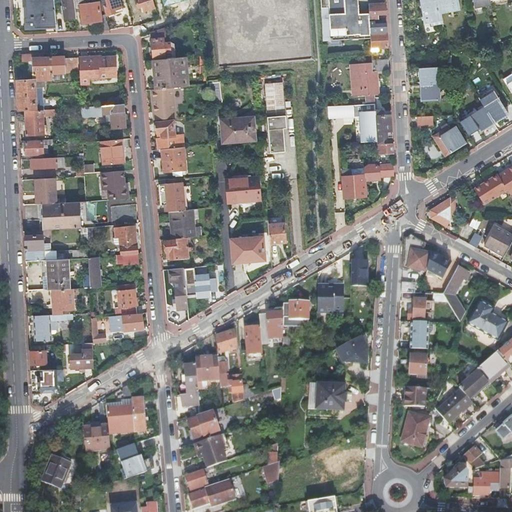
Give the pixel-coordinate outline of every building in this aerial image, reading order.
[(54,0),(25,0),(26,18),(25,18),(25,29),(44,29),(44,27),(57,26),(54,0)] [(76,19),(73,0),(62,0),(63,6),(64,14),(65,20),(76,19)] [(122,10),(119,0),(102,0),(107,15),(122,10)] [(155,8),(152,0),(135,0),(137,5),(142,4),(144,11),(155,8)] [(183,12),(180,3),(177,4),(175,0),(154,0),(155,5),(158,4),(160,9),(166,7),(169,17),(167,20),(169,24),(172,26),(184,23),(183,12)] [(214,0),(220,66),(312,58),(306,0),(214,0)] [(330,40),(371,38),(370,34),(370,26),(369,19),(369,13),(359,14),(357,0),(320,0),(321,8),(328,8),(330,40)] [(419,0),(425,27),(444,23),(442,13),(439,0),(419,0)] [(458,0),(439,0),(442,13),(460,10),(458,0)] [(490,0),(473,0),(475,9),(491,6),(490,0)] [(102,31),(110,31),(105,15),(100,16),(98,3),(89,4),(87,4),(82,5),(80,5),(82,24),(101,22),(102,31)] [(378,14),(386,14),(385,3),(369,5),(369,19),(378,18),(378,14)] [(328,8),(321,8),(323,41),(330,40),(328,8)] [(370,34),(387,32),(387,25),(370,26),(370,34)] [(154,60),(176,58),(174,44),(170,42),(164,43),(163,39),(166,38),(165,28),(151,33),(153,60),(154,60)] [(371,48),(388,47),(387,32),(370,34),(371,38),(371,48)] [(48,58),(48,54),(21,55),(21,63),(32,62),(33,81),(34,81),(52,80),(51,58),(48,58)] [(64,57),(51,58),(52,80),(52,81),(60,80),(60,74),(77,73),(76,58),(64,59),(64,57)] [(88,57),(78,58),(80,86),(90,85),(90,80),(105,79),(104,78),(117,77),(116,58),(101,58),(101,59),(88,60),(88,57)] [(187,87),(184,57),(176,58),(154,60),(157,90),(173,88),(187,87)] [(377,71),(389,70),(388,59),(372,60),(372,63),(373,71),(377,71)] [(367,104),(375,104),(374,95),(373,71),(372,63),(351,64),(353,90),(356,90),(357,96),(367,95),(367,104)] [(419,69),(420,86),(439,85),(439,68),(419,69)] [(17,82),(18,111),(36,110),(36,99),(37,99),(36,91),(35,91),(34,81),(33,81),(17,82)] [(265,84),(267,117),(285,116),(282,83),(265,84)] [(439,85),(420,86),(421,102),(440,101),(439,85)] [(176,118),(173,88),(157,90),(151,90),(154,120),(176,118)] [(488,99),(491,103),(498,99),(495,95),(488,99)] [(491,103),(484,107),(495,124),(509,115),(498,98),(498,99),(491,103)] [(360,117),(361,142),(377,141),(376,132),(375,110),(375,104),(367,104),(353,105),(353,118),(356,117),(360,117)] [(125,129),(123,105),(101,106),(101,113),(101,115),(110,114),(111,121),(107,122),(108,130),(125,129)] [(353,105),(328,107),(329,119),(353,118),(353,105)] [(495,124),(484,107),(470,116),(480,132),(495,124)] [(377,141),(377,144),(379,144),(383,144),(383,141),(386,138),(393,138),(392,115),(385,115),(384,110),(383,110),(375,110),(376,132),(377,141)] [(43,135),(42,111),(24,112),(25,136),(43,135)] [(285,116),(267,117),(270,154),(285,153),(283,129),(286,129),(285,116)] [(255,141),(253,118),(220,120),(222,144),(255,141)] [(157,138),(158,150),(161,149),(183,147),(182,136),(175,137),(173,121),(155,123),(156,133),(161,133),(161,138),(157,138)] [(467,143),(456,127),(440,137),(451,153),(467,143)] [(122,163),(120,140),(100,141),(102,165),(122,163)] [(42,154),(42,141),(25,142),(25,152),(26,155),(42,154)] [(385,154),(394,154),(393,143),(383,144),(379,144),(380,154),(385,154)] [(185,170),(183,147),(161,149),(163,172),(185,170)] [(64,157),(30,159),(31,170),(41,169),(46,169),(65,168),(64,157)] [(368,165),(363,169),(342,170),(343,197),(366,196),(365,181),(381,180),(380,177),(394,176),(393,164),(379,164),(380,166),(374,165),(368,165)] [(511,167),(498,176),(507,190),(510,195),(511,193),(511,167)] [(108,200),(128,198),(127,188),(125,188),(125,183),(123,171),(101,173),(102,190),(107,190),(108,200)] [(498,176),(498,175),(474,189),(483,204),(507,190),(498,176)] [(56,203),(55,178),(34,179),(35,188),(37,188),(37,195),(35,195),(35,204),(41,204),(56,203)] [(260,201),(258,178),(225,181),(227,204),(260,201)] [(171,205),(179,204),(177,183),(169,184),(171,205)] [(164,205),(165,212),(169,212),(179,211),(179,204),(171,205),(169,184),(158,185),(159,193),(159,197),(160,206),(164,205)] [(431,212),(431,218),(450,228),(450,222),(454,222),(454,201),(450,200),(450,199),(431,212)] [(42,230),(87,228),(95,227),(94,224),(90,220),(86,221),(85,202),(56,203),(41,204),(42,230)] [(194,237),(192,210),(179,211),(169,212),(172,239),(186,238),(194,237)] [(476,230),(482,219),(477,211),(468,226),(476,230)] [(268,225),(270,244),(286,243),(284,224),(268,225)] [(502,255),(506,250),(511,238),(511,235),(495,226),(485,246),(502,255)] [(121,255),(137,254),(135,227),(125,228),(125,236),(119,237),(121,255)] [(206,236),(218,235),(218,227),(205,229),(206,236)] [(481,233),(476,230),(468,244),(473,247),(481,233)] [(24,236),(26,261),(42,260),(44,260),(42,235),(24,236)] [(422,253),(424,242),(411,235),(404,239),(402,266),(425,271),(428,254),(422,253)] [(265,261),(263,237),(230,240),(232,264),(265,261)] [(172,239),(165,240),(166,249),(168,249),(169,260),(188,258),(186,238),(172,239)] [(433,273),(433,272),(441,258),(431,252),(427,270),(433,273)] [(138,264),(137,254),(121,255),(117,256),(117,262),(123,261),(123,265),(138,264)] [(89,275),(90,289),(100,287),(97,257),(88,258),(89,275)] [(42,260),(43,290),(52,290),(69,289),(67,259),(44,260),(42,260)] [(351,262),(351,286),(367,286),(367,262),(351,262)] [(433,294),(443,295),(457,268),(447,262),(443,269),(446,271),(433,294)] [(209,279),(207,266),(185,268),(186,278),(196,277),(197,297),(210,296),(209,293),(217,292),(216,279),(209,279)] [(443,295),(459,324),(464,315),(453,296),(462,280),(465,282),(469,274),(466,273),(467,271),(458,266),(457,268),(443,295)] [(185,268),(168,269),(169,282),(173,282),(175,309),(188,309),(185,268)] [(427,270),(425,280),(431,283),(434,273),(433,272),(433,273),(427,270)] [(479,286),(485,276),(478,272),(472,283),(479,286)] [(116,316),(136,314),(134,284),(118,286),(119,307),(115,307),(116,316)] [(401,284),(401,294),(415,294),(415,284),(401,284)] [(317,286),(317,313),(331,313),(333,311),(344,311),(344,287),(338,287),(336,286),(317,286)] [(52,290),(53,315),(62,315),(62,310),(73,309),(73,294),(77,294),(77,289),(69,289),(52,290)] [(413,311),(408,311),(408,319),(423,320),(425,300),(414,299),(413,311)] [(290,304),(284,304),(283,325),(308,326),(309,301),(290,301),(290,304)] [(480,302),(467,324),(498,340),(507,323),(491,314),(494,309),(480,302)] [(259,314),(260,324),(262,344),(270,343),(269,338),(283,337),(283,308),(275,308),(273,311),(273,313),(259,314)] [(143,330),(141,313),(136,314),(116,316),(109,316),(111,333),(143,330)] [(29,341),(51,341),(51,330),(56,330),(56,329),(58,328),(58,322),(56,321),(73,320),(72,314),(62,315),(53,315),(34,316),(34,331),(29,332),(29,341)] [(411,322),(410,349),(427,350),(428,323),(411,322)] [(247,354),(262,353),(262,344),(260,324),(253,325),(254,328),(245,329),(247,354)] [(231,332),(216,336),(219,353),(232,350),(231,332)] [(92,336),(92,343),(106,341),(105,334),(97,335),(92,336)] [(367,349),(361,336),(350,342),(337,349),(343,362),(366,364),(367,349)] [(511,338),(497,351),(506,362),(511,356),(511,355),(511,354),(511,338)] [(30,351),(31,365),(46,364),(46,351),(30,351)] [(71,369),(93,368),(92,351),(82,351),(82,355),(70,356),(71,369)] [(477,369),(478,371),(487,382),(508,364),(506,362),(497,351),(477,369)] [(426,356),(410,355),(409,375),(426,375),(426,356)] [(197,381),(220,379),(219,374),(218,356),(195,358),(196,365),(197,381)] [(181,407),(199,405),(197,381),(196,365),(184,365),(187,395),(180,395),(181,407)] [(31,371),(31,379),(39,379),(39,389),(57,389),(57,377),(43,378),(42,370),(31,371)] [(478,371),(467,381),(464,394),(469,399),(479,390),(480,391),(489,383),(487,382),(478,371)] [(233,402),(243,400),(241,376),(228,377),(228,385),(232,385),(233,402)] [(459,388),(459,389),(464,394),(467,381),(459,388)] [(316,409),(317,384),(317,383),(308,383),(307,409),(316,410),(316,409)] [(131,384),(123,389),(124,401),(132,401),(132,400),(131,384)] [(344,386),(317,384),(316,409),(342,411),(343,403),(344,403),(345,394),(343,393),(344,386)] [(244,392),(244,400),(258,395),(256,388),(244,392)] [(404,407),(424,408),(425,399),(430,399),(431,389),(405,388),(404,400),(404,407)] [(439,414),(448,424),(462,412),(465,409),(472,403),(469,399),(464,394),(459,389),(451,395),(453,397),(445,404),(447,406),(439,414)] [(132,400),(132,401),(135,433),(146,432),(143,399),(132,400)] [(200,415),(197,416),(198,416),(188,420),(194,439),(219,431),(213,410),(200,415)] [(429,418),(409,413),(401,442),(421,447),(429,418)] [(511,415),(498,428),(510,442),(511,439),(511,415)] [(84,429),(86,453),(111,450),(109,427),(84,429)] [(209,467),(227,461),(223,450),(229,448),(224,434),(196,443),(200,453),(202,453),(204,457),(208,468),(209,467)] [(199,459),(204,457),(202,453),(200,453),(196,443),(194,444),(199,459)] [(133,444),(117,450),(123,469),(120,470),(124,479),(138,474),(146,472),(143,463),(140,463),(133,444)] [(473,470),(481,467),(475,460),(481,455),(480,453),(482,451),(479,448),(478,450),(475,447),(463,457),(473,470)] [(511,455),(511,456),(511,460),(501,461),(502,469),(499,469),(499,475),(499,485),(498,489),(509,489),(509,474),(509,469),(511,468),(511,455)] [(53,456),(42,482),(61,490),(71,464),(53,456)] [(279,480),(280,469),(280,461),(277,462),(270,465),(263,467),(269,484),(277,481),(279,480)] [(461,465),(445,480),(446,488),(467,488),(468,472),(461,465)] [(208,468),(186,475),(191,490),(207,484),(204,474),(211,472),(209,467),(208,468)] [(498,492),(498,489),(499,485),(499,475),(479,474),(479,479),(473,480),(473,495),(488,495),(488,491),(498,492)] [(224,499),(235,495),(230,479),(218,483),(205,487),(206,489),(189,495),(194,509),(210,504),(224,499)] [(90,490),(89,491),(80,494),(80,499),(91,495),(90,490)] [(236,499),(235,495),(224,499),(210,504),(212,507),(236,499)] [(337,511),(335,497),(308,501),(309,511),(337,511)]
